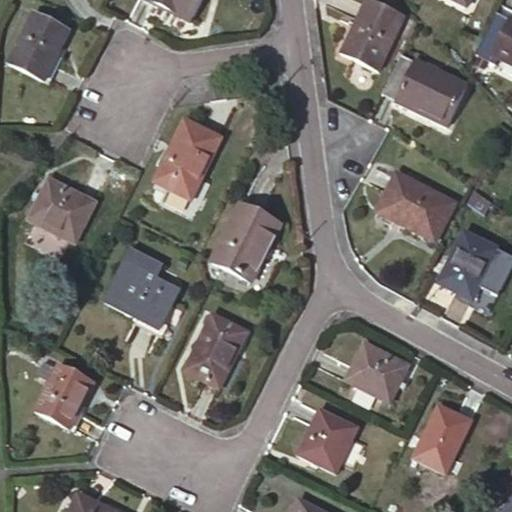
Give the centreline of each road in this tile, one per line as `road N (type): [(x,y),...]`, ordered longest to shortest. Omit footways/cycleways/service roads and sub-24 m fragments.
road 1 (residential): [(125,436),(232,483),(333,287)]
road 2 (residential): [(297,47),(333,287)]
road 3 (residential): [(105,126),(134,78),(297,47)]
road 4 (residential): [(333,287),(511,387)]
